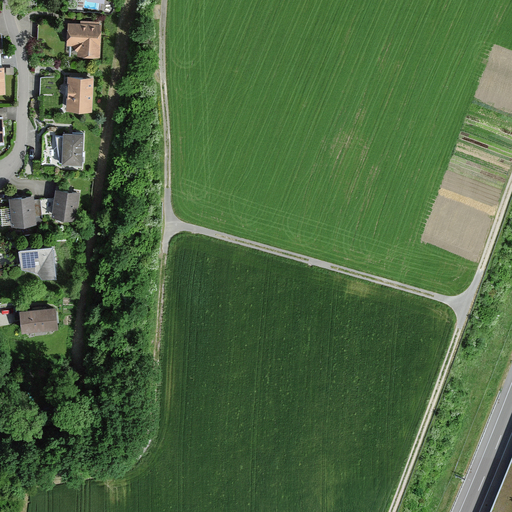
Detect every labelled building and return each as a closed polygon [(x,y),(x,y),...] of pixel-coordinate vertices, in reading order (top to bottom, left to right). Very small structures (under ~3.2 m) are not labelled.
[(76,56),(99,56),(99,23),(64,23),(64,47),(76,47),(76,56)] [(63,110),(91,111),(92,78),(64,77),(63,110)] [(81,166),(81,135),(59,134),(58,165),(81,166)] [(79,193),(53,190),(50,219),(76,222),(79,193)] [(34,224),(31,196),(7,199),(10,227),(34,224)] [(13,248),(17,269),(35,272),(39,279),(54,276),(49,245),(13,248)] [(52,307),(16,312),(19,333),(55,328),(52,307)]
